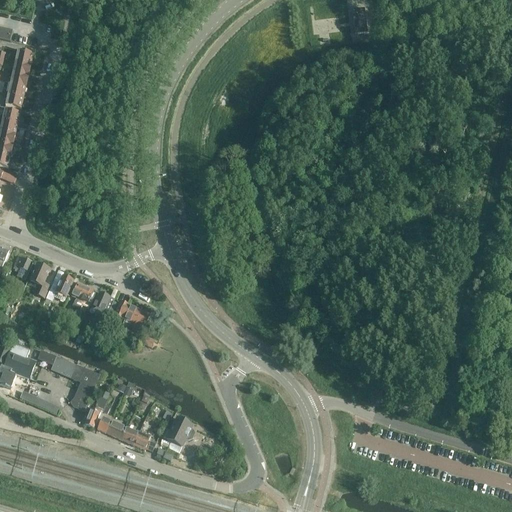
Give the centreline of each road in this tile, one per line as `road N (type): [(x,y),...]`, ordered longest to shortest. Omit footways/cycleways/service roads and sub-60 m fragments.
road 1 (tertiary): [(168,247),(152,178),(167,70),(233,0)]
road 2 (unclassified): [(257,482),(208,485),(0,400)]
road 3 (unclassified): [(511,461),(336,404),(306,408)]
road 4 (residential): [(58,40),(14,235)]
road 5 (tertiary): [(168,247),(94,272),(14,235)]
road 6 (tertiary): [(256,357),(201,312),(168,247)]
